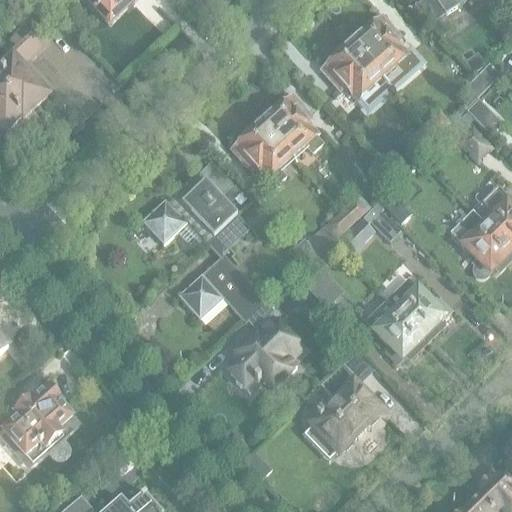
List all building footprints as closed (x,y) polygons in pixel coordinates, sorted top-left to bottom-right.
[(80,0),(110,29),(127,13),(124,10),(133,0),(80,0)] [(428,0),(418,6),(431,27),(447,17),(448,18),(462,9),(465,6),(466,3),(467,1),(466,0),(428,0)] [(361,35),(349,46),(391,93),(392,95),(422,69),(410,56),(405,60),(395,48),(400,43),(382,23),(364,39),(361,35)] [(12,65),(0,75),(0,131),(5,136),(21,122),(22,123),(48,99),(35,85),(33,86),(20,72),(40,54),(23,35),(0,55),(0,57),(7,65),(10,63),(12,65)] [(340,60),(322,76),(340,96),(345,91),(357,105),(358,104),(368,114),(391,93),(349,46),(337,56),(340,60)] [(486,69),(477,57),(464,66),(472,78),(486,69)] [(482,75),(475,82),(468,89),(465,115),(494,86),(482,75)] [(312,158),(322,150),(315,142),(317,141),(304,127),(310,122),(292,103),(275,118),(271,114),(258,126),(292,163),(306,151),(312,158)] [(479,103),(467,116),(491,140),(503,128),(479,103)] [(434,142),(450,128),(440,117),(424,131),(434,142)] [(463,119),(450,133),(458,143),(473,128),(463,119)] [(279,175),(292,163),(258,126),(247,136),(250,140),(233,156),(250,176),(256,171),(268,185),(269,184),(276,191),(285,182),(279,175)] [(421,154),(434,142),(424,131),(411,143),(421,154)] [(460,148),(478,166),(489,154),(472,137),(460,148)] [(233,190),(215,172),(211,168),(168,208),(166,206),(142,228),(163,251),(188,229),(207,249),(237,221),(227,210),(230,207),(234,206),(237,208),(244,201),(234,189),(233,190)] [(511,205),(498,191),(472,217),(511,257),(511,255),(511,213),(509,210),(511,207),(511,205)] [(403,218),(386,201),(378,208),(396,226),(403,218)] [(351,229),(369,213),(360,202),(341,219),(351,229)] [(402,237),(381,216),(371,227),(391,247),(402,237)] [(472,217),(450,238),(463,251),(464,250),(477,263),(473,267),(475,269),(474,274),(475,279),(479,282),(484,282),(488,279),(490,277),(496,271),(499,274),(506,267),(503,264),(511,257),(472,217)] [(337,241),(351,229),(341,219),(328,230),(307,247),(304,244),(294,253),(312,273),(322,264),(342,246),(337,241)] [(219,263),(223,259),(250,235),(237,221),(207,249),(219,263)] [(356,255),(374,237),(360,223),(343,241),(356,255)] [(245,328),(267,307),(224,260),(178,301),(199,325),(223,304),(245,328)] [(304,289),(326,313),(344,297),(323,273),(304,289)] [(433,308),(419,294),(412,287),(401,298),(400,297),(395,296),(386,306),(422,344),(430,336),(434,341),(444,331),(440,326),(450,316),(440,305),(438,307),(436,305),(433,308)] [(417,348),(422,344),(386,306),(365,326),(389,350),(386,353),(389,356),(387,357),(397,368),(408,358),(412,362),(422,352),(417,348)] [(252,336),(275,316),(267,308),(245,328),(252,336)] [(273,318),(256,335),(226,363),(232,369),(225,376),(249,401),(264,387),(272,395),(274,393),(277,395),(301,371),(295,364),(307,353),(273,318)] [(0,358),(8,351),(0,341),(0,358)] [(324,386),(333,396),(353,379),(344,369),(324,386)] [(367,430),(371,430),(378,423),(378,419),(381,416),(353,388),(321,419),(320,419),(317,422),(317,423),(311,429),(339,458),(342,455),(345,455),(353,448),(353,444),(367,430)] [(0,435),(2,438),(0,440),(0,444),(13,460),(18,456),(25,464),(40,450),(46,455),(65,439),(61,434),(75,421),(64,409),(65,408),(63,405),(63,399),(57,392),(51,392),(48,389),(33,402),(31,400),(11,417),(15,422),(0,435)] [(500,511),(511,511),(511,489),(501,479),(495,485),(489,480),(479,490),(485,495),(467,511),(492,511),(497,508),(500,511)] [(120,502),(109,511),(154,511),(142,498),(128,511),(120,502)] [(90,511),(81,501),(68,511),(90,511)]
